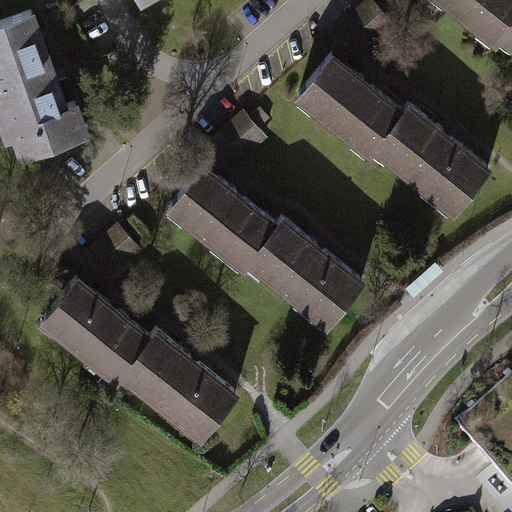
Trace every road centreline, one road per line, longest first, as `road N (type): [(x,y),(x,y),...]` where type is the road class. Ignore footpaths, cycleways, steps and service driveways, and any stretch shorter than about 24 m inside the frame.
road 1 (primary): [(274,511),(343,454),(511,276)]
road 2 (residential): [(221,76),(54,226)]
road 3 (residential): [(221,76),(150,60),(114,0)]
